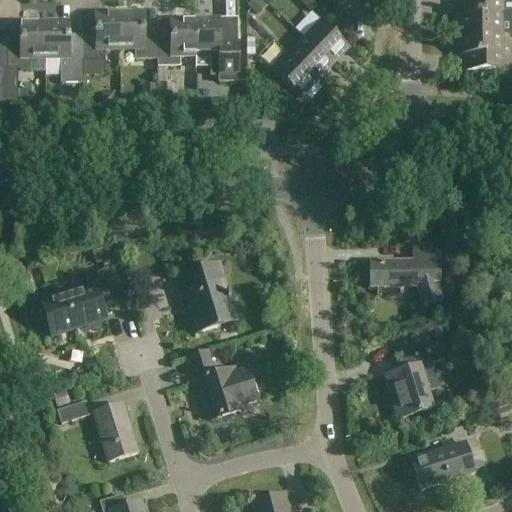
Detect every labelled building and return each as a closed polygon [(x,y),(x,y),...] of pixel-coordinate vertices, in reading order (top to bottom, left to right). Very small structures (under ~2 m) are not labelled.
[(246,8),(250,11),(256,18),(266,9),(257,0),(254,0),(248,6),(246,8)] [(310,14),(319,5),(313,0),(300,0),(298,3),(310,14)] [(457,17),(458,37),(503,37),(510,37),(510,26),(510,16),(511,16),(511,3),(510,4),(484,4),(484,17),(463,17),(457,17)] [(143,15),(118,16),(119,54),(134,54),(134,63),(156,63),(156,45),(156,37),(143,37),(143,15)] [(81,78),(82,78),(104,77),(104,54),(119,54),(118,16),(94,16),(94,38),(80,38),(81,46),(81,78)] [(156,45),(156,63),(157,71),(179,70),(179,61),(194,60),(193,22),(169,23),(170,45),(156,45)] [(193,22),(194,60),(209,60),(209,77),(217,77),(217,85),(239,84),(238,44),(219,44),(218,22),(193,22)] [(44,63),(58,63),(59,86),(82,85),(82,78),(81,78),(81,46),(68,46),(68,24),(43,25),(44,63)] [(6,73),(29,72),(29,74),(44,74),(44,63),(43,25),(19,25),(19,47),(6,47),(6,73)] [(321,25),(305,42),(331,67),(347,50),(321,25)] [(503,37),(458,37),(458,59),(464,59),(485,59),(485,71),(511,71),(510,49),(503,49),(503,37)] [(305,42),(289,59),(315,84),(331,67),(305,42)] [(253,45),(245,45),(245,57),(254,57),(253,45)] [(315,84),(289,59),(273,76),(299,100),(315,84)] [(6,73),(0,72),(0,104),(17,105),(17,73),(6,73)] [(143,105),(155,105),(155,86),(143,87),(143,105)] [(159,102),(172,102),(171,86),(159,87),(159,102)] [(194,98),(172,98),(172,102),(172,107),(194,107),(194,98)] [(445,262),(454,262),(454,246),(454,245),(445,245),(445,246),(445,262)] [(106,250),(109,261),(118,258),(115,247),(106,250)] [(440,304),(435,285),(438,285),(438,249),(412,250),(412,265),(369,265),(369,289),(417,289),(422,309),(440,304)] [(179,280),(197,336),(235,324),(218,268),(179,280)] [(50,340),(59,337),(105,322),(101,311),(125,303),(114,269),(85,278),(89,291),(40,307),(50,340)] [(431,327),(407,334),(411,346),(435,339),(431,327)] [(273,333),(276,346),(284,344),(281,331),(273,333)] [(399,374),(385,378),(398,421),(431,411),(418,369),(442,362),(437,345),(404,355),(409,371),(405,372),(399,374)] [(210,423),(242,413),(251,411),(249,405),(256,403),(247,372),(239,374),(237,370),(214,377),(207,355),(187,362),(199,400),(202,399),(210,423)] [(161,373),(163,383),(187,377),(185,368),(161,373)] [(51,397),(56,411),(70,406),(65,392),(51,397)] [(56,413),(60,427),(88,418),(84,405),(56,413)] [(93,417),(108,465),(137,456),(122,408),(93,417)] [(511,421),(507,408),(494,412),(499,425),(511,421)] [(411,462),(420,493),(475,477),(466,446),(411,462)] [(125,508),(122,498),(100,504),(102,511),(143,511),(141,503),(125,508)] [(286,511),(283,499),(252,507),(253,511),(286,511)]
